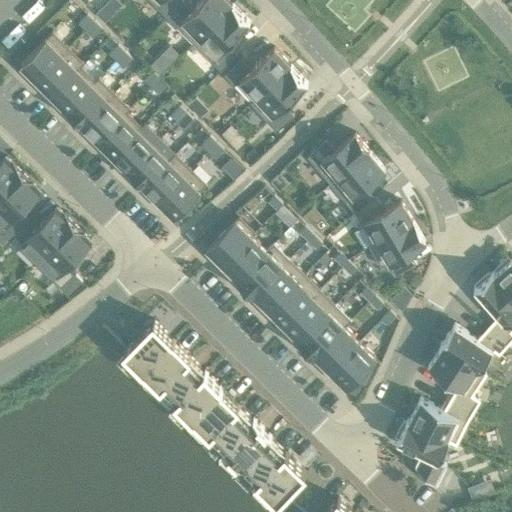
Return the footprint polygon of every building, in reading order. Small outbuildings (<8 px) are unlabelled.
[(151,0),(166,15),(180,0),(151,0)] [(180,0),(166,15),(194,42),(232,3),(229,0),(199,0),(193,7),(185,0),(180,0)] [(238,52),(228,43),(251,20),(233,3),(232,3),(194,42),(221,69),(238,52)] [(95,20),(87,13),(79,21),(86,28),(95,20)] [(102,27),(95,20),(86,28),(93,35),(102,27)] [(53,30),(21,62),(37,78),(69,46),(53,30)] [(117,59),(125,50),(118,43),(110,52),(117,59)] [(69,46),(37,78),(52,93),(81,64),(81,65),(85,62),(69,46)] [(224,73),(234,84),(238,81),(253,98),(254,98),(291,64),(274,46),(251,67),(242,57),(224,73)] [(125,50),(117,59),(124,66),(132,57),(125,50)] [(81,64),(52,93),(68,109),(96,80),(96,79),(99,75),(104,70),(90,56),(85,62),(81,65),(81,64)] [(277,130),(295,114),(285,104),(308,82),(291,64),(254,98),(253,98),(250,101),(277,130)] [(152,85),(160,76),(153,69),(145,78),(152,85)] [(68,109),(67,109),(83,124),(115,91),(99,75),(96,79),(96,80),(68,109)] [(159,92),(167,83),(160,76),(152,85),(159,92)] [(115,91),(83,124),(98,139),(127,110),(128,111),(131,107),(115,91)] [(171,112),(178,120),(187,111),(180,104),(171,112)] [(127,110),(98,139),(114,154),(139,129),(140,129),(143,126),(128,111),(127,110)] [(187,111),(178,120),(185,127),(194,118),(187,111)] [(139,129),(114,154),(129,169),(154,144),(140,129),(139,129)] [(331,182),(370,150),(355,131),(335,148),(326,137),(308,155),(331,182)] [(209,150),(217,141),(210,134),(202,143),(209,150)] [(224,148),(217,141),(209,150),(216,157),(224,148)] [(129,169),(129,170),(144,185),(144,184),(170,159),(169,158),(154,144),(129,169)] [(331,182),(355,211),(374,195),(365,184),(385,168),(370,150),(331,182)] [(170,159),(144,184),(160,200),(192,167),(176,151),(169,158),(170,159)] [(6,155),(0,161),(0,195),(23,172),(6,155)] [(192,167),(160,200),(176,216),(208,183),(192,167)] [(0,195),(0,219),(5,224),(14,233),(30,216),(22,208),(40,189),(23,172),(0,195)] [(278,209),(283,203),(275,194),(269,200),(278,209)] [(362,223),(373,242),(369,244),(370,245),(413,219),(401,199),(386,208),(374,195),(355,211),(364,221),(362,223)] [(283,203),(278,209),(286,217),(292,211),(283,203)] [(328,222),(314,205),(304,214),(319,229),(328,222)] [(22,241),(38,257),(39,258),(74,223),(57,206),(39,225),(30,216),(14,233),(22,241)] [(240,214),(207,247),(223,263),(256,230),(240,214)] [(410,249),(426,240),(413,219),(370,245),(382,266),(388,262),(395,274),(417,261),(410,249)] [(74,223),(39,258),(38,257),(35,261),(52,278),(70,296),(84,282),(67,264),(91,240),(74,223)] [(314,233),(305,225),(300,230),(308,239),(314,233)] [(256,230),(223,263),(239,278),(275,242),(274,241),(267,248),(253,234),(257,231),(256,230)] [(314,233),(308,239),(317,247),(323,242),(314,233)] [(275,242),(239,278),(254,293),(290,257),(275,242)] [(343,265),(349,259),(340,251),(335,257),(343,265)] [(494,272),(511,292),(511,256),(510,258),(509,256),(496,267),(497,269),(495,271),(494,272)] [(290,257),(254,293),(270,309),(305,272),(290,257)] [(349,259),(343,265),(352,274),(357,268),(349,259)] [(511,329),(511,292),(494,272),(495,271),(494,270),(490,273),(489,271),(476,282),(477,284),(474,287),(498,315),(488,326),(508,343),(511,338),(511,329)] [(305,272),(270,309),(285,324),(321,287),(305,272)] [(375,294),(367,285),(361,291),(370,300),(375,294)] [(321,287),(285,324),(300,339),(336,303),(321,287)] [(370,300),(378,308),(384,302),(375,294),(370,300)] [(336,303),(300,339),(316,354),(351,318),(336,303)] [(391,309),(382,318),(388,324),(397,315),(391,309)] [(351,318),(316,354),(331,369),(360,340),(345,325),(352,319),(351,318)] [(125,348),(124,349),(144,368),(145,367),(174,338),(154,319),(125,348)] [(480,369),(480,368),(493,348),(499,352),(508,343),(488,326),(478,337),(455,322),(441,342),(480,369)] [(145,367),(144,368),(161,385),(162,384),(161,383),(190,354),(174,338),(145,367)] [(360,340),(331,369),(347,385),(356,376),(359,380),(371,368),(367,365),(376,356),(360,340)] [(480,369),(441,342),(440,343),(442,344),(428,364),(458,384),(451,396),(474,409),(480,399),(472,393),(487,372),(480,368),(480,369)] [(190,354),(161,383),(162,384),(176,399),(177,400),(206,370),(205,370),(190,356),(191,355),(190,354)] [(176,399),(175,400),(194,418),(194,417),(195,416),(194,416),(222,386),(206,370),(177,400),(176,399)] [(222,386),(194,416),(195,416),(194,417),(210,433),(211,433),(210,432),(238,403),(223,388),(223,387),(222,386)] [(457,443),(457,442),(468,420),(474,409),(451,396),(445,408),(421,396),(410,417),(409,418),(450,438),(449,439),(457,443)] [(238,403),(210,432),(211,433),(225,447),(226,448),(255,419),(254,418),(253,419),(238,405),(239,404),(238,403)] [(450,438),(409,418),(410,417),(408,417),(406,421),(404,419),(396,435),(399,436),(397,440),(422,452),(415,466),(436,485),(447,463),(439,459),(449,439),(450,438)] [(225,447),(224,448),(242,466),(243,465),(242,464),(271,435),(255,419),(226,448),(225,447)] [(271,435),(242,464),(243,465),(258,479),(259,480),(287,451),(286,450),(285,451),(271,437),(272,436),(271,435)] [(258,479),(257,479),(278,500),(283,495),(306,471),(287,451),(259,480),(258,479)] [(325,511),(356,511),(357,511),(338,496),(325,511)]
